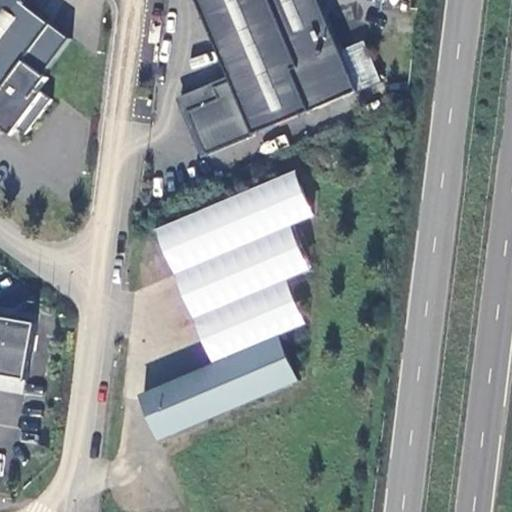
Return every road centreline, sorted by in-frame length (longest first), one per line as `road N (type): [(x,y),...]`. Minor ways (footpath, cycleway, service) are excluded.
road 1 (trunk): [(465,0),(403,511)]
road 2 (trunk): [(471,511),(511,191)]
road 3 (unclassified): [(97,305),(138,0)]
road 4 (unclassified): [(49,511),(81,431),(97,305)]
road 5 (unclassified): [(0,224),(83,285),(97,305)]
